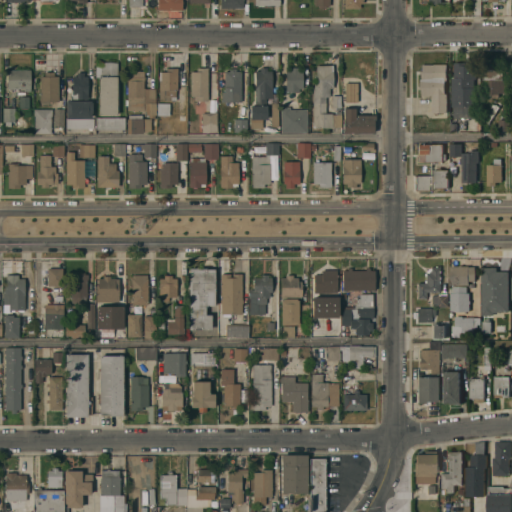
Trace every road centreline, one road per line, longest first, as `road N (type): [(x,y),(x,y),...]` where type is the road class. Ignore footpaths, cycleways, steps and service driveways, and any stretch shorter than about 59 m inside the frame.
road 1 (residential): [(395,0),(395,439),(366,511)]
road 2 (residential): [(511,432),(370,443),(0,443)]
road 3 (tertiary): [(511,206),(0,209)]
road 4 (tertiary): [(0,244),(511,242)]
road 5 (residential): [(511,36),(0,37)]
